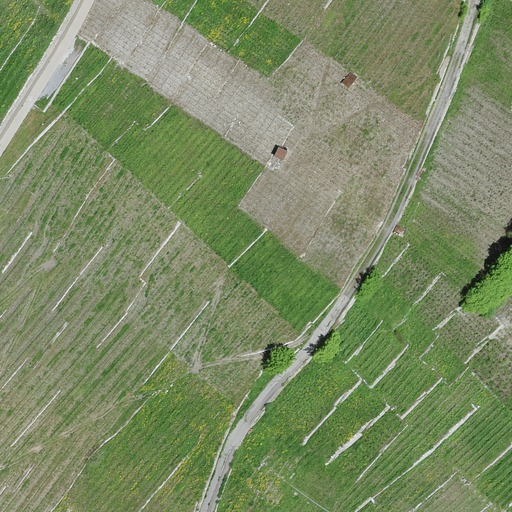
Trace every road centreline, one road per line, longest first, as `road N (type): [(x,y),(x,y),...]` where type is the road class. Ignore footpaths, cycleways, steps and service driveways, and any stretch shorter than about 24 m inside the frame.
road 1 (track): [(473,0),(393,215),(335,317),(237,432)]
road 2 (unclassified): [(86,0),(0,148)]
